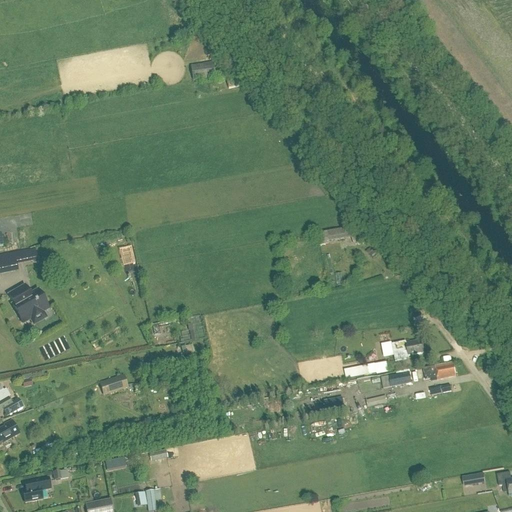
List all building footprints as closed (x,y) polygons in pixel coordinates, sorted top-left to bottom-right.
[(190,67),(193,82),(215,79),(212,64),(190,67)] [(233,77),(223,79),(225,86),(235,84),(233,77)] [(26,211),(12,212),(13,224),(27,223),(26,211)] [(359,233),(355,228),(318,235),(320,248),(329,246),(329,243),(351,239),(355,247),(364,245),(359,233)] [(38,262),(35,250),(0,256),(0,275),(18,272),(17,266),(38,262)] [(30,297),(25,288),(9,298),(14,306),(12,307),(22,325),(31,319),(34,325),(44,319),(41,314),(48,310),(38,292),(30,297)] [(424,355),(421,342),(406,345),(405,343),(392,346),(392,344),(380,346),(383,358),(393,356),(394,363),(405,361),(405,358),(424,355)] [(437,382),(455,378),(453,364),(422,370),(425,382),(436,380),(437,382)] [(391,389),(412,385),(410,374),(382,379),(384,390),(391,389)] [(104,398),(128,389),(123,376),(99,384),(104,398)] [(339,395),(337,383),(320,386),(322,398),(339,395)] [(431,397),(452,393),(450,386),(442,388),(430,391),(431,397)] [(10,398),(6,390),(0,393),(0,413),(3,412),(7,418),(23,408),(18,401),(11,405),(8,399),(10,398)] [(326,414),(345,410),(343,399),(324,403),(326,414)] [(4,445),(19,436),(11,422),(4,426),(5,427),(0,430),(0,444),(3,443),(4,445)] [(157,453),(149,455),(151,463),(159,461),(157,453)] [(126,488),(125,470),(111,471),(112,485),(117,485),(117,489),(126,488)] [(61,481),(60,473),(52,474),(54,483),(61,481)] [(511,481),(509,474),(496,476),(498,488),(506,486),(508,497),(511,496),(511,481)] [(472,486),(471,478),(463,479),(464,487),(472,486)] [(26,504),(43,501),(42,493),(52,491),(49,480),(28,484),(30,492),(24,493),(26,504)] [(147,511),(155,511),(156,511),(153,492),(145,493),(147,511)] [(113,511),(111,500),(100,503),(102,511),(113,511)]
